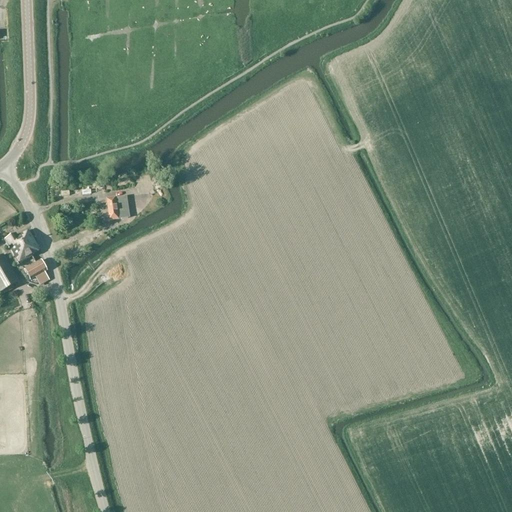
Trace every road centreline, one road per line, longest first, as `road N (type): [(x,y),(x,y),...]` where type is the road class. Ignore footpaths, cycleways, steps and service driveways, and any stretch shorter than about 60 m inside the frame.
road 1 (tertiary): [(105,511),(54,269),(2,165)]
road 2 (tertiary): [(2,165),(27,127),(26,0)]
